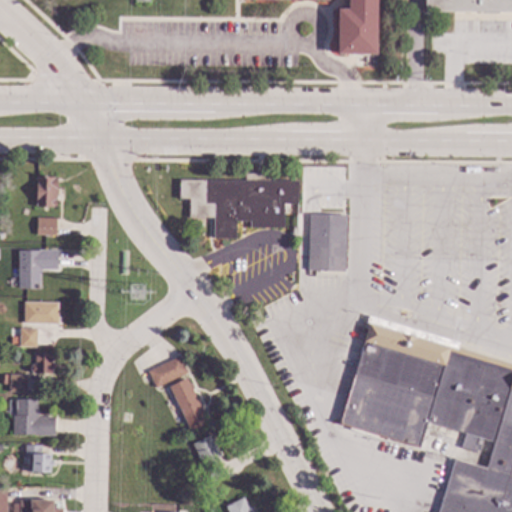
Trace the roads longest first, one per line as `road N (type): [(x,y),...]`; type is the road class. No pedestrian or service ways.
road 1 (residential): [(0,9),(54,61),(81,103),(126,212),(197,296),(317,511)]
road 2 (secondary): [(0,142),(511,145)]
road 3 (secondary): [(511,103),(0,102)]
road 4 (residential): [(197,296),(117,344),(98,375),(93,511)]
road 5 (residential): [(117,344),(98,332),(93,317),(95,213)]
